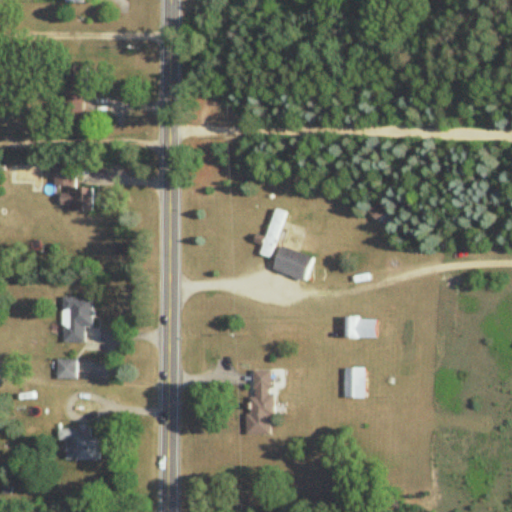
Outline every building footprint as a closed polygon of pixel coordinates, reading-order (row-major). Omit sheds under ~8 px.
[(65,115),(87,115),(87,68),(65,68),(65,115)] [(55,188),(61,188),(61,209),(94,210),(94,188),(76,188),(76,168),(55,168),(55,188)] [(389,213),(379,203),(369,214),(379,224),(389,213)] [(261,257),(271,260),(285,214),(276,211),(266,243),(265,243),(261,257)] [(274,270),(305,282),(314,259),(282,247),(274,270)] [(93,298),(63,298),(63,343),(85,343),(85,328),(93,328),(93,298)] [(377,340),(377,318),(345,318),(345,340),(377,340)] [(76,360),(59,360),(59,378),(76,378),(76,360)] [(344,399),(365,399),(365,368),(344,368),(344,399)] [(273,371),(254,371),(254,397),(249,397),(248,436),(273,436),(273,371)] [(67,460),(102,460),(102,436),(90,436),(90,427),(60,428),(60,441),(67,441),(67,460)]
